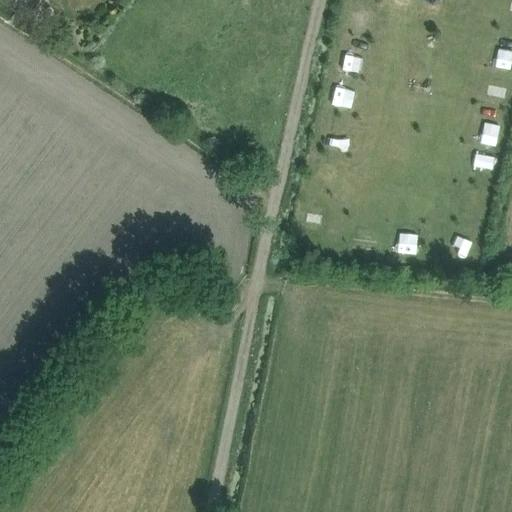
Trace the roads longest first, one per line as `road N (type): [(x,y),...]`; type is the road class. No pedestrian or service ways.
road 1 (track): [(261,272),(211,511)]
road 2 (track): [(319,0),(278,193)]
